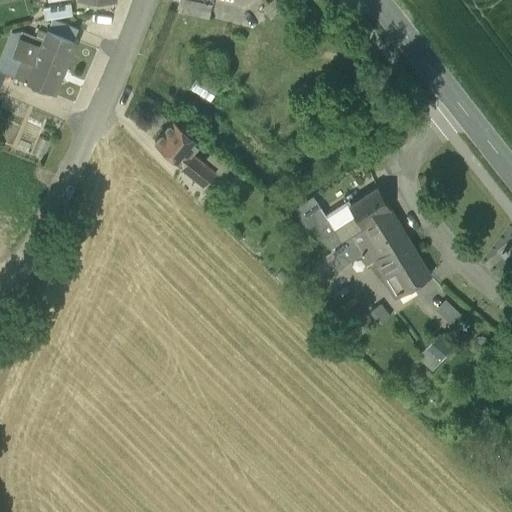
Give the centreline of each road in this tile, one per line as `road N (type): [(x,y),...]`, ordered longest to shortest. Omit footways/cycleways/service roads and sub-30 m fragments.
road 1 (residential): [(14,275),(143,0)]
road 2 (tertiary): [(511,173),(368,0)]
